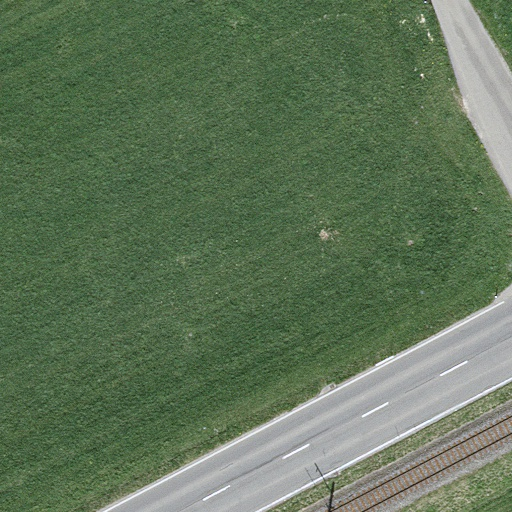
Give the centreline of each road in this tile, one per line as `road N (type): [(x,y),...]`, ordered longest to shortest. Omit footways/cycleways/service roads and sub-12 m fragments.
road 1 (primary): [(179,511),(511,337)]
road 2 (unclassified): [(449,0),(511,126)]
